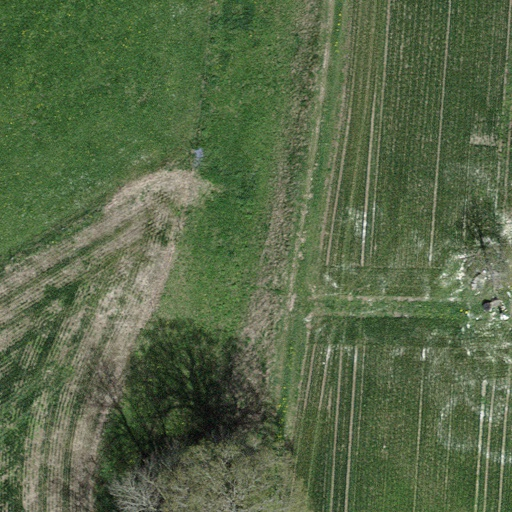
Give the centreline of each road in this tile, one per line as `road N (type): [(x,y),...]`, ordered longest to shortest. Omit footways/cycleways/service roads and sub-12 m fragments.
road 1 (track): [(262,510),(322,266),(344,0)]
road 2 (track): [(312,306),(474,307)]
